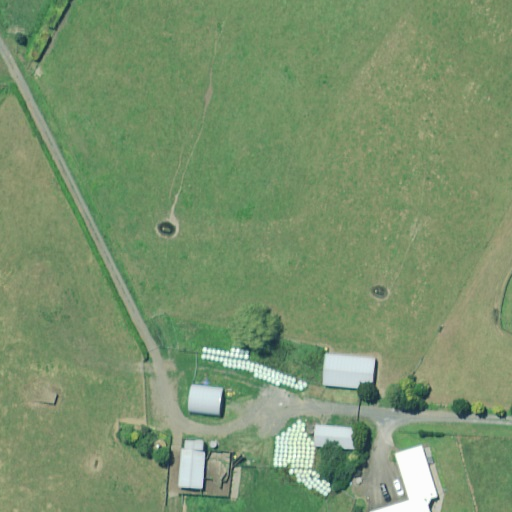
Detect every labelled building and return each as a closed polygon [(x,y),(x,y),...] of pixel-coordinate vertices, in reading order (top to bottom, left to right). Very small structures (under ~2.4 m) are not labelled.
[(378,359),(326,355),(324,386),(375,390),(378,359)] [(224,389),(191,386),(188,411),(222,415),(224,389)] [(358,429),(318,427),(317,447),(357,449),(358,429)] [(187,451),(182,450),(178,487),(190,488),(205,489),(209,441),(188,439),(187,451)] [(439,497),(423,447),(396,455),(411,501),(376,511),(431,511),(428,501),(439,497)]
